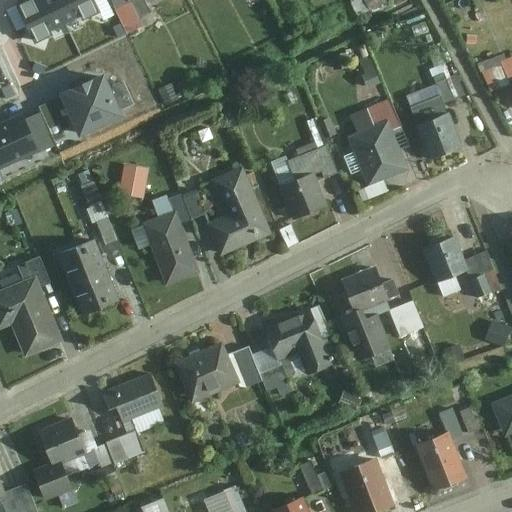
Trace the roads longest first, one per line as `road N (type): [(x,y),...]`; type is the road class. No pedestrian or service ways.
road 1 (residential): [(482,177),(0,411)]
road 2 (residential): [(432,0),(511,148)]
